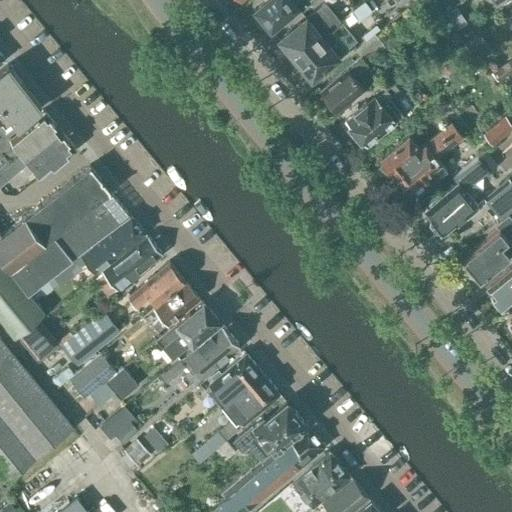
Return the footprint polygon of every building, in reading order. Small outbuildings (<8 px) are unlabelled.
[(269,26),(270,27),(283,17),(284,18),(298,7),(296,4),(299,1),(298,0),(265,0),(266,1),(255,8),(260,15),(259,18),(266,26),(269,26)] [(279,38),(281,40),(281,44),(286,51),(290,51),(295,57),(342,19),(335,10),(314,27),(306,17),(279,38)] [(306,75),(310,75),(311,77),(358,39),(346,23),(350,20),(352,21),(356,18),(351,12),(342,19),(327,32),(295,57),(302,65),(302,69),(306,75)] [(375,24),(361,35),(365,40),(374,32),(379,29),(375,24)] [(333,107),(336,106),(338,109),(365,87),(354,74),(368,62),(366,59),(384,45),(374,32),(365,40),(356,47),(362,54),(321,88),(328,98),(328,101),(333,107)] [(511,71),(511,58),(493,71),(499,81),(511,71)] [(0,135),(40,105),(8,63),(0,69),(0,135)] [(382,79),(394,92),(403,84),(391,71),(382,79)] [(355,135),(359,135),(365,142),(403,111),(390,96),(392,95),(384,86),(368,100),(366,99),(353,110),(354,112),(346,119),(352,126),(351,129),(355,135)] [(0,166),(5,163),(19,151),(24,155),(58,126),(44,108),(9,135),(7,132),(0,137),(0,166)] [(492,141),(511,125),(511,122),(506,114),(484,132),(492,141)] [(390,170),(407,189),(420,179),(421,180),(432,171),(438,178),(449,169),(438,156),(464,134),(453,121),(420,147),(409,133),(379,157),(381,160),(379,164),(386,171),(390,170)] [(75,146),(58,126),(24,155),(19,151),(5,163),(0,166),(0,180),(27,158),(39,173),(75,146)] [(424,208),(433,220),(431,226),(436,232),(442,232),(442,233),(455,222),(458,225),(480,208),(465,190),(490,169),(479,155),(454,176),(458,181),(424,208)] [(0,316),(15,335),(16,334),(29,322),(36,316),(43,310),(27,291),(50,273),(129,212),(90,164),(0,233),(0,316)] [(500,217),(511,207),(511,181),(508,177),(483,197),(500,217)] [(130,213),(129,212),(50,273),(58,283),(68,276),(81,265),(79,263),(85,258),(93,269),(144,230),(131,213),(130,214),(130,213)] [(478,276),(479,277),(511,251),(511,244),(503,232),(511,225),(511,219),(508,214),(496,224),(499,228),(462,257),(469,265),(468,270),(474,277),(478,276)] [(162,251),(147,233),(102,268),(116,287),(162,251)] [(147,294),(155,304),(185,279),(169,260),(127,294),(135,303),(147,294)] [(511,263),(486,285),(493,294),(492,298),(497,305),(502,304),(502,305),(511,297),(511,263)] [(155,304),(153,306),(161,316),(152,323),(158,330),(200,296),(185,279),(155,304)] [(51,332),(75,313),(64,299),(40,317),(51,332)] [(173,358),(219,319),(203,300),(190,311),(189,310),(156,337),(173,358)] [(104,308),(60,343),(76,363),(120,327),(104,308)] [(29,322),(16,334),(38,360),(58,343),(36,316),(29,322)] [(239,344),(222,323),(159,375),(164,380),(185,363),(191,371),(197,367),(202,373),(239,344)] [(0,469),(6,477),(71,425),(36,382),(0,339),(0,469)] [(70,377),(85,396),(89,393),(120,367),(105,348),(70,377)] [(219,396),(222,400),(248,378),(254,377),(262,369),(258,363),(256,364),(245,350),(208,380),(220,395),(219,396)] [(120,367),(89,393),(98,403),(113,390),(119,397),(137,382),(122,365),(120,367)] [(241,421),(279,391),(265,375),(266,374),(262,369),(254,377),(248,378),(222,400),(228,408),(230,407),(241,421)] [(270,451),(305,421),(292,406),(285,399),(264,418),(262,415),(233,440),(240,449),(248,443),(261,460),(271,452),(270,451)] [(124,404),(100,425),(110,438),(115,434),(122,443),(138,430),(130,420),(134,416),(124,404)] [(306,422),(271,452),(261,460),(222,493),(225,497),(210,510),(211,511),(244,511),(324,444),(306,422)] [(153,426),(144,435),(157,450),(167,442),(153,426)] [(214,448),(225,438),(217,429),(191,453),(198,462),(214,448)] [(225,438),(214,448),(224,459),(235,449),(225,438)] [(123,453),(134,465),(149,451),(137,439),(123,453)] [(349,474),(329,449),(292,480),(312,505),(349,474)] [(348,511),(368,495),(352,476),(322,499),(331,511),(348,511)] [(90,511),(77,496),(57,511),(90,511)] [(382,511),(370,496),(351,511),(382,511)] [(19,511),(11,500),(0,507),(0,511),(19,511)]
